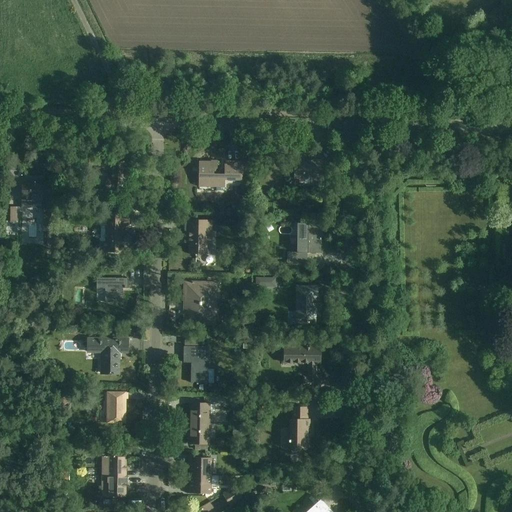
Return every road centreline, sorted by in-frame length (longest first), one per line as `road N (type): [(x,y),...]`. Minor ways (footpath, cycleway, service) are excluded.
road 1 (residential): [(345,128),(343,488),(365,511)]
road 2 (residential): [(152,511),(155,125)]
road 3 (tertiary): [(345,128),(155,125)]
road 4 (tertiary): [(511,127),(345,128)]
road 5 (tertiary): [(155,125),(0,123)]
road 6 (track): [(448,126),(379,0)]
road 7 (track): [(129,125),(69,0)]
